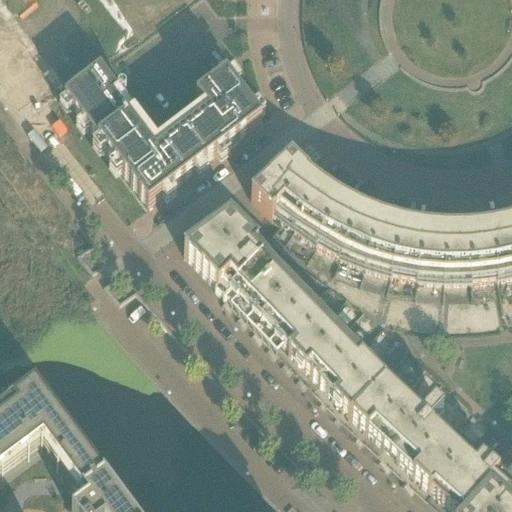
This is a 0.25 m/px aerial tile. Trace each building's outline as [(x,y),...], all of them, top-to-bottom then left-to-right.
[(0,0),(0,12),(5,20),(5,21),(34,0),(0,0)] [(34,0),(5,21),(18,38),(56,11),(55,10),(47,0),(34,0)] [(201,0),(194,0),(167,22),(177,35),(209,9),(201,0)] [(56,11),(18,38),(19,39),(31,56),(69,29),(56,11)] [(109,16),(99,23),(104,30),(114,23),(109,16)] [(114,23),(104,30),(108,36),(118,29),(114,23)] [(69,29),(31,56),(43,72),(42,73),(43,74),(81,46),(69,29)] [(131,44),(148,63),(161,52),(144,33),(131,44)] [(81,46),(43,74),(56,92),(86,71),(73,53),(82,47),(81,46)] [(99,75),(64,102),(65,104),(72,114),(81,126),(89,136),(98,147),(105,157),(114,169),(122,179),(147,213),(161,203),(171,195),(194,178),(204,171),(215,162),(225,154),(226,153),(236,146),(261,127),(225,80),(195,103),(203,114),(207,120),(155,160),(112,103),(117,99),(99,75)] [(482,240),(481,241),(468,240),(465,240),(421,240),(379,228),(364,224),(331,204),(330,203),(325,200),(324,200),(313,193),(289,171),(251,207),(265,221),(264,222),(301,252),(285,272),(253,245),(225,271),(240,286),(222,302),(380,461),(435,511),(511,511),(511,234),(504,236),(482,240)] [(0,319),(1,320),(4,318),(3,317),(9,312),(9,313),(17,308),(16,307),(25,300),(26,301),(29,299),(26,296),(25,297),(19,288),(20,287),(17,283),(12,287),(6,280),(11,276),(8,272),(8,273),(3,267),(4,266),(2,263),(1,264),(0,262),(0,319)] [(123,511),(34,392),(0,417),(0,511),(123,511)]
